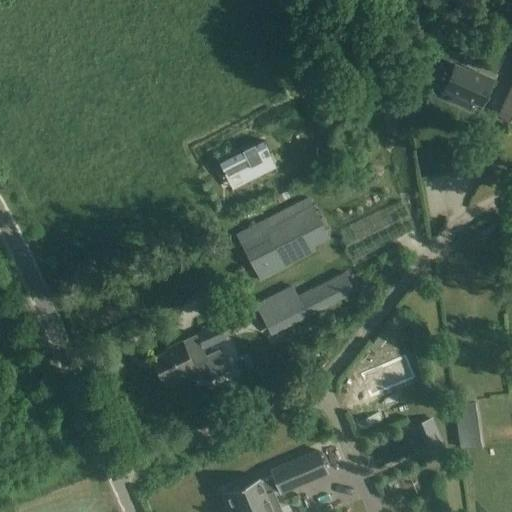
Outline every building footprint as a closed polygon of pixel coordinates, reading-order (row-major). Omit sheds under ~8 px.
[(433,19),(422,27),(431,38),(441,30),(433,19)] [(456,64),(444,90),(481,107),(494,78),(469,67),(468,69),(456,64)] [(221,162),(229,178),(272,156),(263,140),(221,162)] [(308,198),(236,235),(260,282),(285,269),(284,267),(315,251),(313,249),(331,240),(308,198)] [(291,285),(254,304),(270,335),(354,292),(344,272),(296,296),(291,285)] [(180,379),(199,370),(204,382),(230,370),(220,349),(206,355),(203,349),(224,339),(217,324),(184,340),(166,348),(167,351),(152,358),(163,382),(178,374),(180,379)] [(247,366),(258,362),(250,341),(239,345),(247,366)] [(479,401),(456,404),(461,448),(485,446),(479,401)] [(232,508),(229,509),(229,511),(273,511),(280,509),(273,493),(280,490),(281,492),(326,472),(316,450),(271,469),(273,473),(260,479),(259,477),(225,491),(232,508)]
